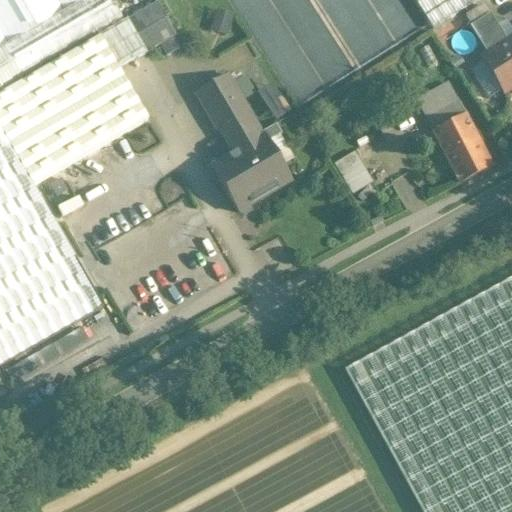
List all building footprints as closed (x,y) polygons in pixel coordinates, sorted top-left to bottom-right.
[(63,14),(55,0),(0,0),(0,33),(7,46),(63,14)] [(7,46),(2,49),(15,70),(55,47),(62,59),(98,38),(123,23),(109,0),(87,0),(63,14),(7,46)] [(55,0),(63,14),(87,0),(55,0)] [(152,0),(109,0),(123,23),(126,21),(155,4),(152,0)] [(465,9),(459,0),(416,0),(435,29),(465,9)] [(479,0),(459,0),(465,9),(479,0)] [(155,4),(126,21),(145,54),(175,37),(156,4),(155,4)] [(215,9),(208,30),(226,36),(233,15),(215,9)] [(511,40),(508,43),(489,15),(469,28),(487,57),(481,61),(482,63),(472,70),(485,90),(495,83),(502,94),(511,87),(511,40)] [(123,23),(98,38),(117,71),(145,54),(126,21),(123,23)] [(0,94),(0,132),(33,191),(41,186),(148,124),(117,71),(98,38),(62,59),(20,83),(0,94)] [(15,70),(13,71),(20,83),(62,59),(55,47),(15,70)] [(2,49),(0,50),(0,94),(20,83),(13,71),(15,70),(2,49)] [(226,77),(195,96),(210,121),(241,102),(226,77)] [(271,121),(286,114),(271,83),(255,91),(271,121)] [(448,86),(416,104),(426,122),(458,104),(448,86)] [(241,102),(210,121),(217,133),(223,130),(248,115),(241,102)] [(458,104),(426,122),(432,134),(464,116),(458,104)] [(248,115),(223,130),(237,154),(262,139),(248,115)] [(432,134),(459,186),(492,169),(464,116),(432,134)] [(0,368),(102,310),(0,132),(0,368)] [(237,154),(211,169),(237,214),(290,183),(263,138),(262,139),(237,154)] [(372,184),(354,153),(333,166),(352,196),(372,184)] [(510,511),(511,281),(346,372),(422,511),(510,511)]
